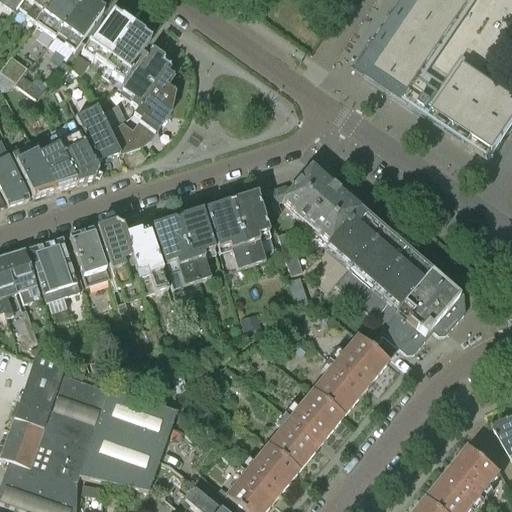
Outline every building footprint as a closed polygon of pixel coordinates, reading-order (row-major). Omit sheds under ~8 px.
[(17,11),(25,0),(5,0),(6,0),(4,2),(17,11)] [(25,0),(17,11),(26,18),(24,21),(34,28),(54,0),(25,0)] [(54,42),(84,2),(83,2),(81,0),(54,0),(34,28),(54,42)] [(89,0),(84,2),(54,42),(73,57),(103,16),(95,10),(95,4),(89,0)] [(511,0),(413,0),(363,74),(490,160),(493,163),(494,161),(493,160),(511,132),(511,131),(511,100),(479,78),(511,29),(511,0)] [(102,68),(131,30),(111,16),(89,47),(88,46),(80,57),(92,65),(93,62),(102,68)] [(110,79),(121,87),(129,76),(128,75),(150,44),(131,30),(102,68),(112,76),(110,79)] [(162,65),(164,63),(162,62),(162,57),(156,53),(151,55),(150,54),(121,95),(133,103),(129,108),(136,114),(166,75),(169,70),(162,65)] [(76,59),(68,71),(79,81),(88,68),(76,59)] [(62,66),(54,77),(60,82),(68,71),(62,66)] [(166,75),(136,114),(132,119),(125,125),(117,108),(102,116),(112,135),(109,137),(119,158),(142,151),(149,146),(169,119),(173,96),(166,90),(173,81),(166,75)] [(0,94),(1,96),(12,90),(0,80),(0,94)] [(21,80),(20,82),(14,90),(34,104),(40,95),(21,80)] [(119,158),(109,137),(96,110),(74,121),(96,166),(119,158)] [(50,136),(53,143),(76,188),(95,182),(97,177),(82,145),(81,146),(72,125),(50,136)] [(55,195),(76,188),(53,143),(50,136),(47,130),(42,133),(50,148),(35,156),(55,195)] [(0,195),(7,210),(28,203),(0,145),(0,195)] [(32,202),(55,195),(35,156),(19,164),(16,156),(11,159),(32,202)] [(329,246),(357,215),(310,172),(290,195),(285,190),(260,198),(267,221),(280,218),(277,208),(283,206),(292,214),(288,217),(315,241),(319,238),(329,246)] [(230,208),(250,271),(265,266),(257,241),(267,237),(256,200),(230,208)] [(250,271),(230,208),(205,216),(217,253),(228,250),(236,275),(250,271)] [(334,289),(381,235),(358,215),(357,215),(329,246),(308,271),(315,276),(308,284),(319,306),(334,289)] [(176,225),(196,287),(209,283),(201,258),(213,255),(201,217),(176,225)] [(196,287),(176,225),(151,233),(163,271),(174,267),(182,291),(196,287)] [(135,277),(124,241),(125,241),(121,231),(113,227),(92,234),(108,284),(124,333),(132,330),(124,307),(143,301),(135,277)] [(85,291),(108,284),(92,234),(68,241),(85,291)] [(124,241),(135,277),(145,274),(153,298),(167,293),(161,276),(147,234),(125,241),(124,241)] [(373,294),(406,256),(381,235),(334,289),(358,310),(373,294)] [(288,236),(277,240),(289,280),(301,276),(288,236)] [(43,249),(61,303),(78,297),(61,244),(43,249)] [(45,308),(61,303),(43,249),(26,255),(45,308)] [(23,256),(2,262),(15,298),(18,297),(22,309),(31,306),(30,302),(38,299),(23,256)] [(397,315),(430,276),(428,276),(406,256),(373,294),(397,315)] [(6,301),(15,298),(2,262),(0,262),(0,310),(1,315),(2,315),(5,323),(12,320),(6,301)] [(390,363),(398,353),(406,360),(412,359),(425,344),(425,339),(429,334),(437,341),(444,340),(463,318),(463,311),(455,304),(454,294),(449,289),(450,288),(435,276),(430,276),(397,315),(370,345),(390,363)] [(299,281),(287,285),(298,319),(310,315),(299,281)] [(240,326),(243,338),(258,334),(255,322),(240,326)] [(277,343),(284,349),(285,349),(293,340),(286,333),(277,343)] [(234,352),(223,334),(214,340),(221,351),(225,358),(234,352)] [(267,511),(278,498),(387,367),(356,341),(247,473),(224,502),(236,511),(267,511)] [(209,368),(225,358),(221,351),(204,361),(209,368)] [(78,481),(108,393),(109,390),(63,373),(64,372),(34,361),(0,458),(0,463),(7,466),(0,486),(0,511),(74,511),(76,490),(78,481)] [(184,387),(180,374),(171,377),(175,390),(184,387)] [(218,376),(211,380),(215,387),(222,383),(218,376)] [(108,393),(78,481),(147,496),(175,416),(108,393)] [(511,423),(493,432),(511,464),(511,423)] [(426,505),(434,511),(473,511),(501,477),(470,452),(426,505)] [(82,488),(80,498),(101,502),(101,492),(82,488)] [(216,511),(193,493),(183,505),(192,511),(216,511)]
